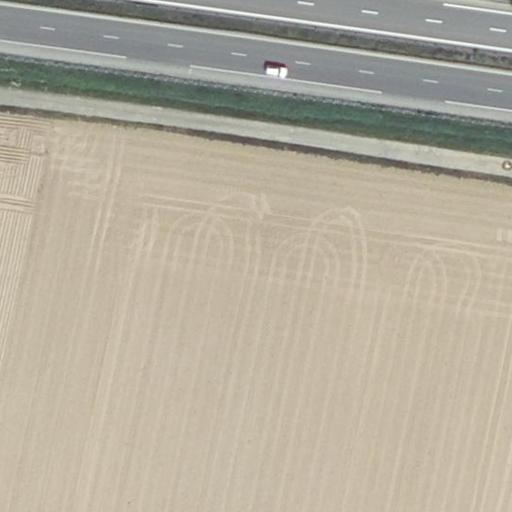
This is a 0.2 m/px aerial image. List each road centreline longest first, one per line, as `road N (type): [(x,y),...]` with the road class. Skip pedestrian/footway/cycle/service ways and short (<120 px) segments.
road 1 (track): [(0,95),(511,168)]
road 2 (motorway): [(0,22),(511,92)]
road 3 (motorway): [(511,32),(280,0)]
